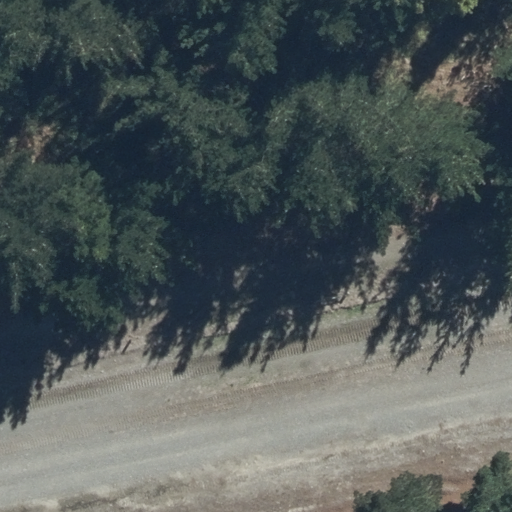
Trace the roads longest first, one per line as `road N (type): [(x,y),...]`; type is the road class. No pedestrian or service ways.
road 1 (track): [(0,336),(511,223)]
road 2 (unclassified): [(0,449),(511,340)]
